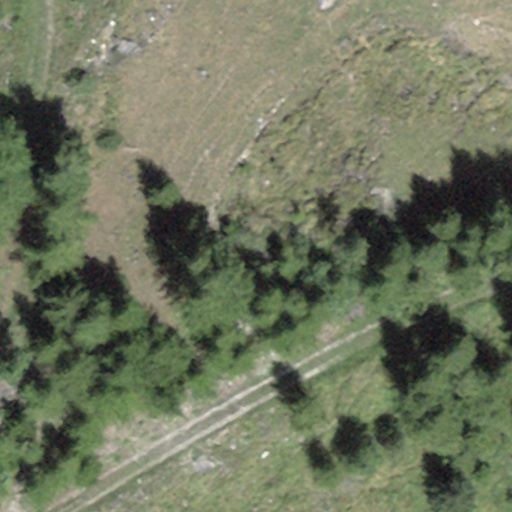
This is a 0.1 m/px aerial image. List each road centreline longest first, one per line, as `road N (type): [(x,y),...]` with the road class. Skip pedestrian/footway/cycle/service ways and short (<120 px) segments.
road 1 (track): [(57,511),(274,383),(423,309),(511,278)]
road 2 (track): [(44,0),(13,271),(0,297)]
